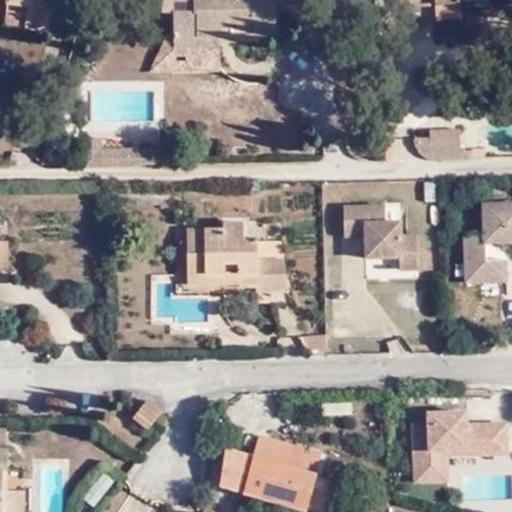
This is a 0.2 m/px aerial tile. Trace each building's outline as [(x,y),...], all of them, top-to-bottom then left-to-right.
[(0,0),(0,10),(12,12),(11,24),(33,27),(37,0),(0,0)] [(190,0),(190,12),(170,12),(170,50),(215,50),(215,42),(254,41),(254,36),(271,36),(271,0),(190,0)] [(432,0),(433,6),(434,13),(460,13),(459,0),(432,0)] [(0,23),(11,24),(12,12),(0,10),(0,23)] [(460,21),(460,13),(434,13),(434,22),(460,21)] [(215,61),(215,50),(170,50),(171,61),(215,61)] [(420,146),(465,145),(465,138),(456,136),(455,118),(426,118),(425,126),(412,126),(410,129),(410,133),(413,141),(420,146)] [(82,150),(131,150),(131,135),(97,135),(97,125),(82,125),(82,129),(74,129),(74,151),(82,150)] [(150,135),(131,135),(131,150),(149,150),(159,150),(159,135),(150,135)] [(338,196),(337,226),(360,227),(361,249),(393,249),(394,262),(414,262),(413,226),(396,227),(395,214),(380,214),(379,197),(338,196)] [(500,258),(480,258),(481,241),(501,241),(501,228),(511,228),(511,201),(482,200),(480,234),(460,234),(459,279),(500,280),(500,258)] [(220,219),(200,218),(180,219),(183,264),(222,262),(222,253),(233,253),(235,272),(253,271),(256,271),(257,270),(256,249),(255,231),(241,231),(241,211),(221,211),(220,219)] [(200,211),(200,218),(220,219),(221,211),(200,211)] [(511,241),(511,228),(501,228),(501,241),(511,241)] [(279,229),(255,231),(256,249),(279,246),(279,229)] [(285,280),(279,246),(256,249),(257,270),(256,271),(253,271),(253,273),(253,280),(270,280),(285,280)] [(183,274),(235,272),(233,253),(222,253),(222,262),(183,264),(183,274)] [(269,290),(270,280),(253,280),(254,290),(269,290)] [(321,330),(294,332),(305,350),(321,350),(321,330)] [(125,412),(142,424),(155,406),(138,394),(125,412)] [(427,419),(412,420),(414,483),(452,481),(451,454),(507,454),(507,421),(468,421),(467,404),(426,407),(427,419)] [(278,450),(281,442),(256,436),(248,458),(223,451),(218,488),(289,505),(301,508),(316,511),(324,511),(325,511),(332,481),(314,475),(305,473),(309,459),(278,450)] [(319,453),(281,442),(278,450),(309,459),(317,461),(319,453)] [(314,475),(317,461),(309,459),(305,473),(314,475)] [(95,505),(115,482),(107,475),(87,497),(95,505)] [(16,484),(0,483),(0,504),(15,506),(16,484)]
